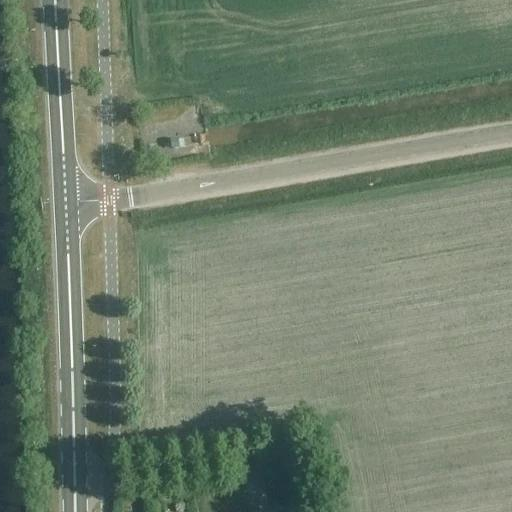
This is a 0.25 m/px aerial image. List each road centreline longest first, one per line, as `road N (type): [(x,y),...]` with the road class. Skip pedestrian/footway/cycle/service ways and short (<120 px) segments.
road 1 (unclassified): [(64,203),(511,133)]
road 2 (primary): [(73,511),(64,203)]
road 3 (primary): [(64,203),(53,0)]
